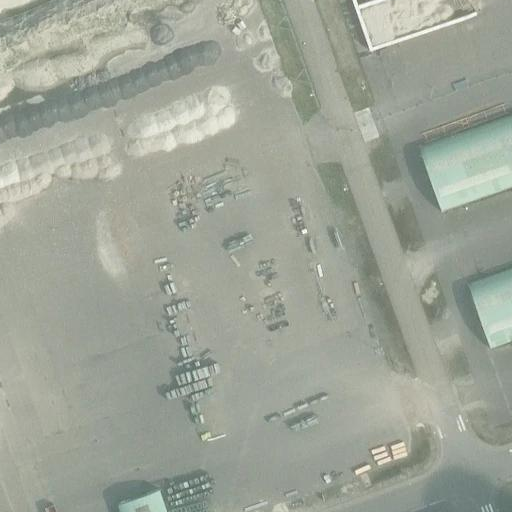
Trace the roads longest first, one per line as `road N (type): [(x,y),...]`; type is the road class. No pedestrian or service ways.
road 1 (unknown): [(449,423),(305,365),(251,312),(195,215)]
road 2 (unknown): [(488,0),(432,81),(349,139)]
